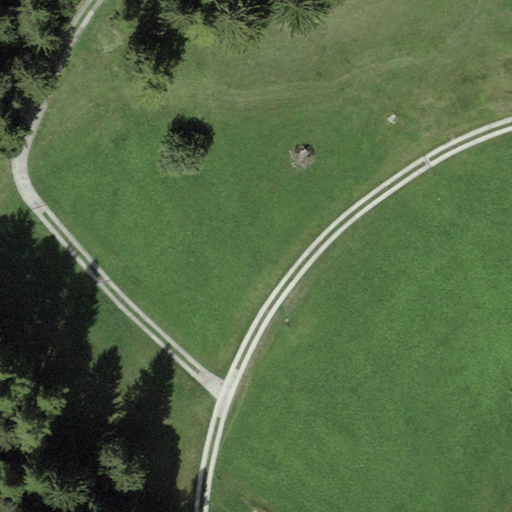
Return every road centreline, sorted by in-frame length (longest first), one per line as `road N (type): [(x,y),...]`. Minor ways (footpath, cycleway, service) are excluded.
road 1 (track): [(201,511),(226,391),(284,288),(394,183),(468,137),(511,124)]
road 2 (track): [(226,391),(128,307),(28,195),(20,174),(19,149),(34,111),(95,0)]
